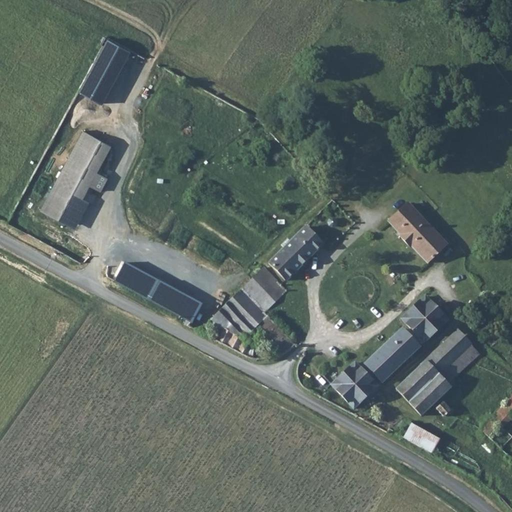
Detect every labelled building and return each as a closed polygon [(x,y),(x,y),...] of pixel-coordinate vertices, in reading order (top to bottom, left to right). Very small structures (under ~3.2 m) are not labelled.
[(125,50),(104,39),(76,91),(97,102),(125,50)] [(110,144),(78,128),(37,208),(68,224),(110,144)] [(410,206),(391,224),(413,251),(414,250),(428,264),(448,245),(410,206)] [(286,282),(324,246),(307,227),(268,264),(286,282)] [(229,350),(288,293),(264,268),(197,332),(229,350)] [(426,299),(403,320),(426,344),(448,323),(426,299)] [(422,348),(406,331),(368,367),(385,384),(422,348)] [(427,364),(439,376),(470,346),(458,333),(427,364)] [(450,391),(447,388),(480,356),(470,346),(439,376),(427,364),(397,394),(422,419),(433,409),(443,420),(449,413),(438,402),(450,391)] [(356,365),(332,388),(356,412),(379,390),(356,365)] [(511,402),(482,431),(502,451),(511,440),(511,402)] [(368,425),(374,428),(378,421),(373,417),(368,425)] [(401,438),(430,456),(440,441),(411,422),(401,438)]
